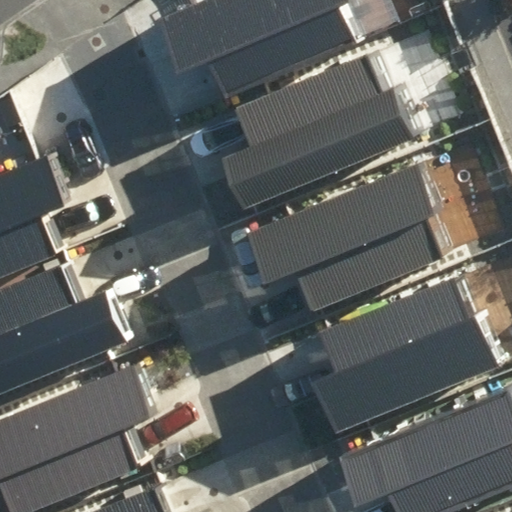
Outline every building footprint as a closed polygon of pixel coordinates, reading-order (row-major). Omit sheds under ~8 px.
[(177,0),(195,45),(223,35),(237,72),(371,20),(363,0),(177,0)] [(250,88),(264,125),(237,135),(256,183),(429,117),(410,68),(398,73),(384,36),(250,88)] [(0,261),(73,234),(59,197),(87,186),(68,138),(0,164),(0,261)] [(279,264),(307,254),(321,291),(455,239),(441,203),(453,198),(434,150),(261,216),(279,264)] [(124,278),(96,288),(82,251),(0,282),(0,380),(143,326),(124,278)] [(465,257),(336,310),(351,347),(326,357),(348,411),(509,345),(489,297),(483,300),(465,257)] [(160,445),(145,408),(173,397),(154,349),(0,408),(0,464),(11,460),(25,496),(160,445)] [(370,485),(397,474),(412,511),(511,472),(511,375),(351,437),(370,485)] [(214,511),(209,498),(181,508),(167,471),(60,511),(214,511)] [(511,511),(511,499),(478,511),(511,511)]
